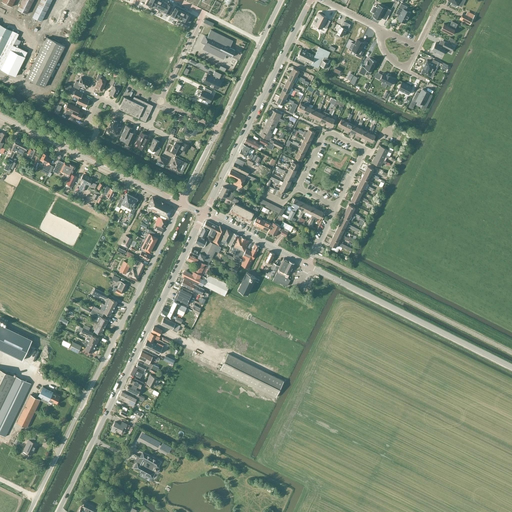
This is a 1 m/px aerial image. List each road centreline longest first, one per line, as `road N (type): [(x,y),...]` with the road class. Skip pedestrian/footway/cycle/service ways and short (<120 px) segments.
road 1 (tertiary): [(203,214),(58,511)]
road 2 (residential): [(74,421),(180,203)]
road 3 (tertiary): [(203,214),(310,0)]
road 4 (tertiary): [(511,368),(307,265)]
road 5 (residential): [(362,150),(323,136),(297,187),(333,206)]
road 6 (residential): [(160,100),(203,12),(177,0)]
